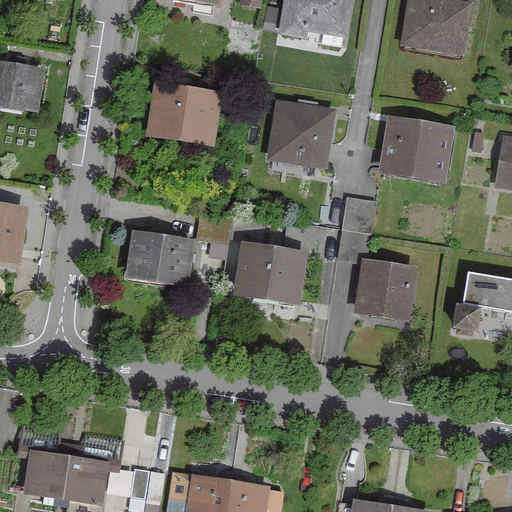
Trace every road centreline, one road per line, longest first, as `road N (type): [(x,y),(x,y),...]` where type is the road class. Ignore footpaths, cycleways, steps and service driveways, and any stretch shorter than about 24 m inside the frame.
road 1 (residential): [(511,437),(52,358)]
road 2 (residential): [(52,358),(115,0)]
